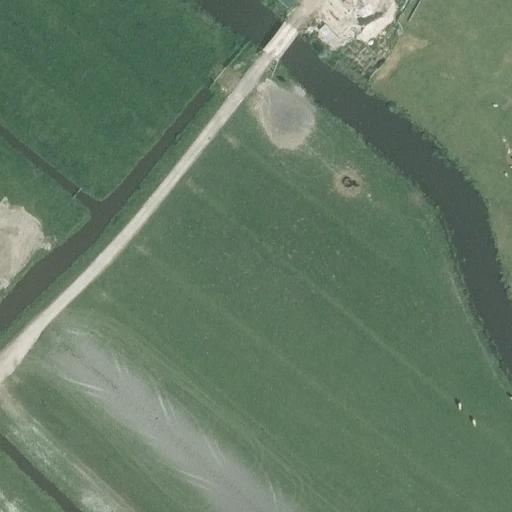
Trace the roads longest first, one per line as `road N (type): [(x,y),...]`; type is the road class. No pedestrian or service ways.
road 1 (track): [(0,366),(136,223),(307,0)]
road 2 (track): [(0,395),(130,511)]
